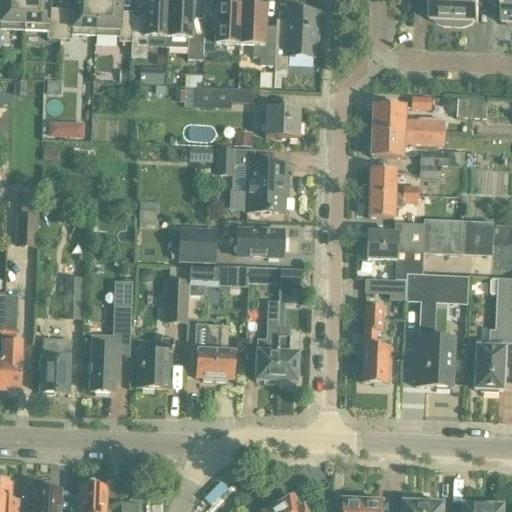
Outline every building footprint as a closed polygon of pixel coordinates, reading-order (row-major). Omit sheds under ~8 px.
[(0,32),(23,33),(24,0),(0,0),(0,7),(0,6),(0,32)] [(59,42),(60,12),(48,11),(48,0),(24,0),(23,33),(47,34),(46,41),(59,42)] [(72,0),(72,12),(60,12),(59,42),(71,42),(71,38),(95,39),(96,0),(72,0)] [(120,14),(120,0),(96,0),(95,39),(119,40),(118,44),(131,45),(132,25),(132,15),(120,14)] [(132,25),(131,45),(130,60),(145,61),(146,40),(167,41),(168,0),(144,0),(144,26),(132,25)] [(202,58),(203,35),(203,29),(192,28),(193,1),(174,0),(168,0),(167,41),(167,51),(187,52),(187,63),(202,64),(202,58)] [(417,0),(418,1),(430,2),(429,22),(434,22),(434,24),(442,28),(453,29),(453,0),(417,0)] [(453,0),(453,29),(463,29),(472,26),(472,24),(477,24),(478,4),(490,4),(490,0),(453,0)] [(511,0),(490,0),(490,4),(502,5),(501,25),(506,25),(506,27),(511,30),(511,0)] [(215,35),(203,35),(202,58),(215,59),(215,47),(238,48),(240,8),(216,7),(215,35)] [(265,9),(240,8),(238,48),(253,49),(252,61),(260,61),(274,62),(275,38),(264,37),(265,9)] [(276,27),(275,38),(274,62),(274,70),(274,75),(281,75),(286,75),(287,60),(313,61),(314,46),(317,46),(319,15),(288,13),(287,28),(276,27)] [(260,69),(274,70),(274,62),(260,61),(260,69)] [(120,85),(128,85),(129,73),(120,72),(120,85)] [(189,78),(188,90),(197,91),(201,91),(201,78),(189,78)] [(33,84),(14,84),(13,98),(32,99),(33,84)] [(47,84),(47,95),(58,96),(59,85),(47,84)] [(257,107),(258,93),(201,91),(197,91),(197,111),(230,112),(231,106),(257,107)] [(184,102),(184,93),(175,93),(174,102),(184,102)] [(431,101),(411,100),(410,112),(430,113),(431,101)] [(449,115),(456,116),(457,103),(443,102),(443,111),(449,115)] [(456,121),(485,123),(486,107),(482,107),(482,105),(457,103),(456,116),(456,121)] [(403,135),(404,122),(404,109),(372,108),(371,134),(403,135)] [(265,141),(298,142),(299,112),(266,111),(265,116),(260,116),(259,125),(265,125),(265,141)] [(403,135),(444,137),(445,124),(404,122),(403,135)] [(48,141),(62,142),(62,127),(49,126),(48,141)] [(402,161),(403,148),(403,135),(371,134),(370,160),(402,161)] [(443,149),(444,137),(403,135),(403,148),(443,149)] [(234,140),(234,149),(251,150),(251,140),(234,140)] [(193,151),(192,164),(192,166),(210,166),(211,151),(193,151)] [(53,152),(44,152),(43,163),(53,163),(53,152)] [(419,168),(440,169),(463,170),(464,155),(448,154),(448,156),(419,155),(419,168)] [(219,179),(232,179),(233,155),(220,155),(219,179)] [(249,166),(247,214),(283,216),(285,168),(249,166)] [(439,183),(440,169),(419,168),(418,181),(439,183)] [(369,172),(369,196),(394,197),(395,196),(395,173),(369,172)] [(418,189),(402,189),(402,196),(402,197),(417,198),(418,189)] [(394,222),(394,210),(394,197),(369,196),(368,221),(394,222)] [(403,206),(417,207),(417,198),(402,197),(402,196),(395,196),(394,197),(394,210),(403,210),(403,206)] [(139,205),(138,221),(156,221),(156,205),(139,205)] [(15,250),(36,251),(38,218),(16,217),(15,250)] [(155,232),(156,221),(138,221),(135,221),(135,231),(155,232)] [(366,260),(366,263),(395,264),(394,284),(407,284),(407,278),(422,278),(423,257),(462,259),(462,257),(487,258),(488,226),(423,223),(423,228),(401,227),(400,237),(367,235),(367,249),(364,249),(364,260),(366,260)] [(216,232),(179,231),(177,265),(215,266),(216,232)] [(236,259),(282,261),(282,235),(237,233),(236,259)] [(166,283),(168,283),(188,284),(189,270),(166,269),(166,283)] [(278,272),(249,271),(248,286),(278,287),(278,272)] [(145,285),(152,283),(154,279),(153,274),(149,272),(142,274),(139,278),(141,283),(145,285)] [(218,273),(190,272),(188,299),(202,300),(204,295),(205,290),(206,286),(218,287),(218,273)] [(280,273),(279,291),(292,291),(301,291),(301,274),(280,273)] [(468,280),(422,278),(407,278),(407,284),(407,287),(412,288),(411,306),(419,306),(419,311),(418,342),(417,342),(415,390),(451,391),(453,348),(430,347),(431,311),(435,311),(435,307),(467,308),(468,280)] [(63,323),(81,323),(82,281),(65,280),(63,323)] [(511,347),(511,282),(488,281),(488,283),(489,283),(488,297),(493,297),(492,333),(486,333),(485,345),(475,345),(475,346),(474,346),(473,374),(474,374),(473,392),(480,393),(480,395),(497,396),(498,394),(502,394),(504,347),(511,347)] [(188,284),(168,283),(166,283),(164,327),(187,328),(188,284)] [(365,286),(365,296),(389,297),(389,284),(365,283),(365,286)] [(292,291),(279,291),(278,306),(292,306),(292,291)] [(264,387),(276,387),(278,339),(277,339),(277,335),(278,335),(279,310),(278,310),(278,305),(267,304),(266,343),(256,343),(256,354),(257,354),(256,384),(264,384),(264,387)] [(91,339),(89,395),(113,396),(113,386),(118,386),(119,359),(129,360),(131,311),(114,310),(113,340),(91,339)] [(362,372),(361,386),(374,387),(373,389),(385,390),(385,387),(387,387),(389,344),(374,344),(374,343),(374,336),(380,336),(381,323),(381,311),(364,310),(363,334),(364,334),(363,349),(362,363),(362,372)] [(4,328),(3,339),(15,340),(16,329),(4,328)] [(203,384),(214,384),(216,331),(195,330),(194,352),(196,352),(195,381),(203,381),(203,384)] [(277,339),(278,339),(276,387),(287,387),(287,385),(296,386),(297,356),(288,356),(289,330),(278,330),(278,335),(277,335),(277,339)] [(228,332),(216,331),(214,384),(225,385),(225,383),(233,383),(235,354),(227,354),(228,332)] [(15,340),(3,339),(0,394),(8,394),(10,396),(16,397),(18,395),(20,395),(23,340),(15,340)] [(139,392),(165,393),(167,356),(172,356),(173,340),(159,339),(158,355),(141,355),(139,392)] [(71,345),(42,344),(40,396),(43,396),(43,398),(53,399),(53,397),(67,397),(68,366),(70,366),(71,345)] [(104,511),(105,489),(99,489),(98,485),(96,483),(93,482),(89,483),(87,485),(86,488),(80,488),(79,500),(71,499),(70,511),(104,511)] [(0,511),(18,511),(19,502),(9,502),(10,487),(4,487),(2,485),(0,484),(0,511)] [(41,491),(41,493),(36,492),(35,510),(30,510),(29,511),(57,511),(58,493),(53,493),(53,492),(53,490),(52,489),(52,488),(51,487),(49,487),(48,486),(47,486),(45,486),(44,487),(43,488),(42,489),(41,490),(41,491)] [(292,499),(275,509),(276,511),(303,511),(302,509),(299,511),(292,499)] [(361,511),(361,504),(354,503),(354,500),(343,500),(343,503),(341,503),(340,511),(361,511)] [(369,504),(361,504),(361,511),(380,511),(381,505),(379,505),(379,502),(369,501),(369,504)] [(402,504),(401,511),(421,511),(422,503),(412,503),(411,505),(402,504)] [(432,504),(422,503),(421,511),(441,511),(442,506),(432,506),(432,504)]
